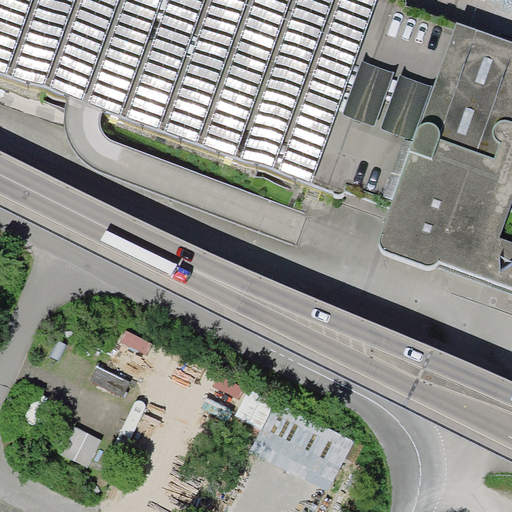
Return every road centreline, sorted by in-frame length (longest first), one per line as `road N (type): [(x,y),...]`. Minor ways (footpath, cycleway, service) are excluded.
road 1 (secondary): [(511,412),(280,313),(0,174)]
road 2 (unclassified): [(0,214),(367,395),(413,439),(420,459),(413,511)]
